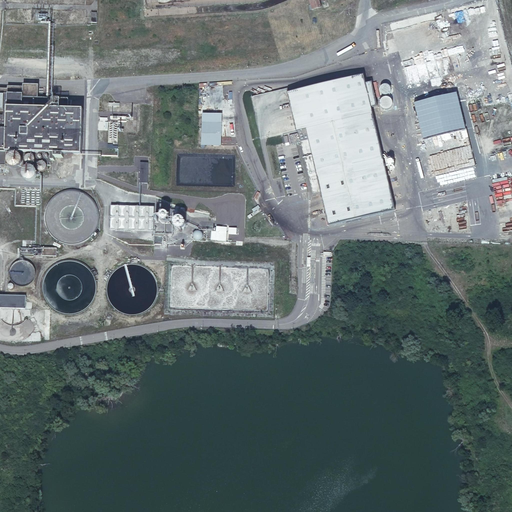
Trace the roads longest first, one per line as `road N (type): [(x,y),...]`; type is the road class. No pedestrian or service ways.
road 1 (unclassified): [(0,347),(179,324),(273,325)]
road 2 (unknown): [(414,189),(479,165),(458,77),(496,70)]
